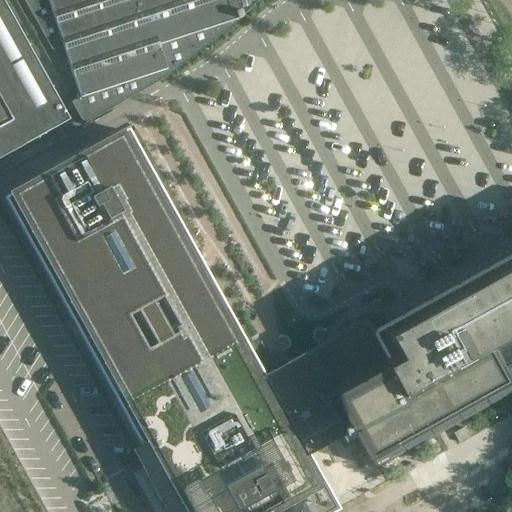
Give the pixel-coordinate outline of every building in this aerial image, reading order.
[(0,0),(0,160),(69,122),(1,0),(0,0)] [(84,126),(114,109),(167,79),(242,19),(236,0),(22,0),(24,3),(51,50),(62,46),(79,99),(71,103),(84,126)] [(320,0),(331,21),(371,0),(320,0)] [(378,469),(424,444),(409,417),(419,411),(398,373),(370,389),(373,394),(303,433),(279,389),(272,393),(128,133),(0,201),(0,265),(133,506),(164,489),(177,511),(335,511),(337,511),(313,468),(362,441),(378,469)] [(511,266),(494,276),(493,275),(491,276),(492,278),(466,292),(465,290),(463,291),(464,293),(438,307),(437,306),(435,307),(436,309),(410,323),(409,321),(379,338),(398,373),(419,411),(409,417),(424,444),(511,394),(511,266)]
